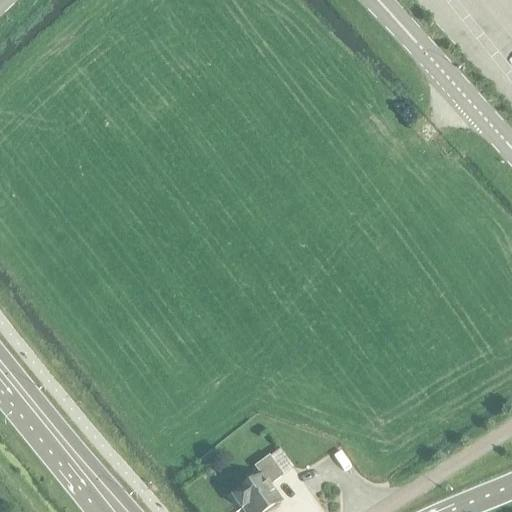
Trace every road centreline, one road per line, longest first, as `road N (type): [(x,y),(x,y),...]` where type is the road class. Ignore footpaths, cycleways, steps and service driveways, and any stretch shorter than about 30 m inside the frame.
road 1 (secondary): [(132,511),(0,356)]
road 2 (tertiary): [(511,150),(376,0)]
road 3 (secondary): [(0,380),(102,511)]
road 4 (unclassified): [(377,511),(511,426)]
